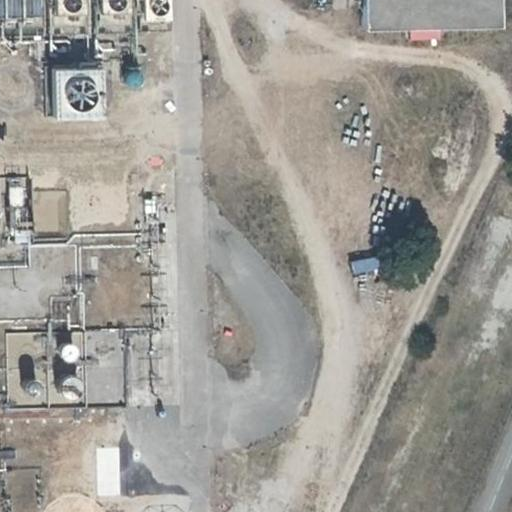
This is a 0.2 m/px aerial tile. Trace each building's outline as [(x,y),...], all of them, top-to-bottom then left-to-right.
[(0,0),(0,38),(40,38),(39,0),(0,0)] [(53,0),(54,28),(87,27),(86,0),(53,0)] [(100,0),(101,27),(132,26),(132,0),(100,0)] [(147,0),(147,26),(177,26),(176,0),(147,0)] [(368,0),(369,29),(504,26),(503,0),(368,0)] [(49,112),(101,112),(100,62),(48,63),(49,112)] [(0,255),(16,255),(12,190),(0,189),(0,255)] [(68,310),(41,309),(42,344),(0,344),(0,361),(2,418),(114,416),(112,344),(71,344),(68,310)] [(38,511),(105,511),(105,510),(97,498),(86,490),(72,488),(58,490),(47,498),(39,509),(38,511)]
